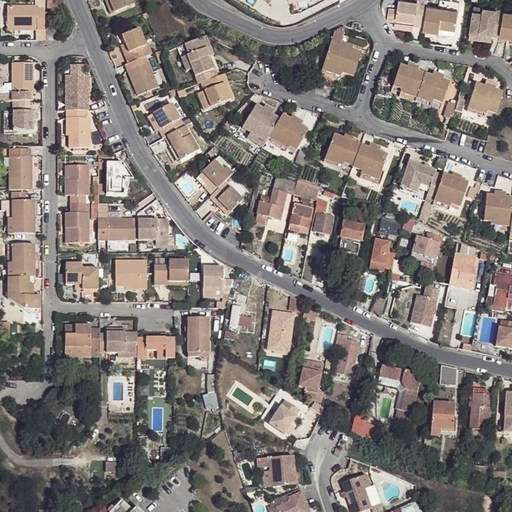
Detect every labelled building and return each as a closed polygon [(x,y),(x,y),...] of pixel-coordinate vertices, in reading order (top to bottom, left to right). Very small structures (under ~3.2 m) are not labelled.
[(107,0),(103,0),(110,15),(113,13),(107,0)] [(107,0),(113,13),(133,6),(130,0),(107,0)] [(428,6),(428,0),(399,0),(398,9),(390,8),(388,19),(396,20),(396,21),(414,24),(424,26),(428,6)] [(398,9),(399,0),(396,0),(390,0),(390,8),(398,9)] [(444,0),(440,0),(439,9),(458,11),(460,2),(444,0)] [(43,13),(43,10),(35,10),(35,6),(6,7),(6,28),(35,27),(35,31),(43,30),(43,25),(43,13)] [(439,9),(428,6),(424,26),(424,30),(440,32),(440,31),(455,33),(458,11),(439,9)] [(494,34),(497,10),(483,8),(483,12),(474,11),(471,31),(494,34)] [(494,34),(501,35),(504,12),(504,10),(497,10),(494,34)] [(50,12),(43,13),(43,25),(55,24),(50,12)] [(511,13),(505,12),(503,19),(501,35),(511,37),(511,13)] [(413,30),(414,24),(396,21),(395,27),(413,30)] [(144,56),(151,53),(147,44),(145,45),(138,29),(120,36),(124,44),(127,52),(123,54),(127,63),(144,56)] [(493,40),(494,34),(471,31),(470,37),(493,40)] [(216,55),(208,37),(204,38),(212,57),(216,55)] [(194,70),(201,87),(204,85),(210,82),(220,78),(217,70),(214,70),(209,58),(212,57),(204,38),(187,46),(191,56),(189,58),(194,70)] [(341,42),(340,47),(352,51),(354,46),(341,42)] [(324,67),(343,73),(354,77),(362,54),(352,51),(340,47),(331,44),(324,67)] [(127,63),(123,65),(136,96),(156,87),(156,85),(150,70),(144,56),(127,63)] [(214,70),(217,70),(212,57),(209,58),(214,70)] [(188,73),(194,70),(189,58),(183,59),(188,73)] [(407,67),(418,71),(420,66),(409,63),(407,67)] [(12,102),(30,101),(30,95),(34,95),(33,65),(12,64),(12,93),(12,102)] [(419,93),(425,73),(418,71),(407,67),(400,65),(394,85),(403,88),(419,93)] [(324,67),(322,71),(342,78),(343,73),(324,67)] [(150,70),(156,85),(161,84),(155,68),(150,70)] [(433,76),(425,73),(419,93),(434,99),(444,101),(450,81),(443,79),(433,76)] [(213,90),(206,93),(213,109),(232,101),(226,86),(231,83),(227,75),(220,78),(210,82),(213,90)] [(67,110),(88,110),(88,77),(67,77),(67,110)] [(485,86),(497,89),(498,84),(487,80),(485,86)] [(210,82),(204,85),(206,93),(213,90),(210,82)] [(237,99),(231,83),(226,86),(232,101),(237,99)] [(497,113),(504,92),(497,89),(485,86),(476,83),(469,104),(487,110),(497,113)] [(170,90),(173,96),(179,93),(176,87),(170,90)] [(401,95),(417,100),(419,93),(403,88),(401,95)] [(0,101),(12,102),(12,93),(0,93),(0,101)] [(213,109),(206,93),(199,96),(206,112),(213,109)] [(419,93),(417,100),(431,106),(434,99),(419,93)] [(30,112),(30,101),(12,102),(12,131),(34,131),(33,112),(30,112)] [(162,137),(182,126),(170,103),(151,113),(160,129),(158,130),(162,137)] [(486,116),(487,110),(469,104),(467,110),(486,116)] [(253,133),(268,142),(269,140),(272,135),(281,119),(274,115),(265,109),(258,105),(244,128),(253,133)] [(265,109),(274,115),(276,110),(267,105),(265,109)] [(67,110),(64,110),(64,119),(64,136),(67,136),(67,149),(88,149),(88,119),(82,119),(82,112),(88,112),(88,110),(67,110)] [(154,132),(158,130),(160,129),(151,113),(146,117),(154,132)] [(272,135),(291,146),(297,150),(309,130),(303,126),(292,120),(284,115),(281,119),(272,135)] [(294,116),(292,120),(303,126),(305,122),(294,116)] [(196,151),(182,126),(162,137),(167,147),(169,146),(177,161),(196,151)] [(249,139),(264,148),(268,142),(253,133),(249,139)] [(345,162),(353,167),(362,144),(352,141),(344,138),(334,134),(326,155),(345,162)] [(272,135),(269,140),(288,152),(291,146),(272,135)] [(371,143),(369,147),(380,151),(381,147),(371,143)] [(362,144),(353,167),(362,170),(379,176),(389,154),(380,151),(369,147),(362,144)] [(169,146),(167,147),(164,149),(172,164),(177,161),(169,146)] [(122,149),(110,154),(111,160),(126,155),(122,149)] [(30,190),(32,190),(31,150),(12,150),(13,190),(30,190)] [(342,168),(345,162),(326,155),(324,161),(342,168)] [(221,169),(223,167),(214,157),(211,160),(221,169)] [(209,194),(230,173),(223,167),(221,169),(211,160),(199,172),(209,181),(206,184),(202,187),(209,194)] [(426,199),(434,201),(436,198),(444,173),(436,171),(437,170),(410,161),(402,187),(418,192),(422,183),(431,186),(426,199)] [(68,196),(68,204),(86,204),(86,197),(89,197),(88,167),(68,167),(68,181),(65,181),(65,196),(68,196)] [(379,176),(362,170),(360,176),(377,183),(379,176)] [(196,175),(206,184),(209,181),(199,172),(196,175)] [(233,175),(230,173),(209,194),(207,196),(213,201),(217,198),(223,205),(229,211),(241,199),(229,187),(225,183),(233,175)] [(436,198),(452,203),(461,206),(469,182),(461,179),(452,176),(444,173),(436,198)] [(237,180),(233,175),(225,183),(229,187),(237,180)] [(295,187),(275,179),(273,191),(287,193),(287,196),(292,198),(294,191),(295,187)] [(426,202),(426,199),(431,186),(422,183),(418,192),(402,187),(399,193),(426,202)] [(294,191),(292,198),(308,201),(309,193),(306,193),(295,187),(294,191)] [(30,202),(30,190),(13,190),(12,190),(12,201),(30,202)] [(287,193),(273,191),(270,198),(262,196),(260,203),(284,209),(287,196),(287,193)] [(318,197),(309,193),(308,201),(306,205),(315,208),(315,206),(318,197)] [(492,221),(511,222),(511,197),(506,196),(495,195),(487,195),(484,220),(492,221)] [(325,200),(318,197),(315,206),(317,207),(323,208),(325,200)] [(217,198),(213,201),(221,208),(223,205),(217,198)] [(434,201),(434,204),(450,209),(452,203),(436,198),(434,201)] [(34,202),(30,202),(12,201),(12,218),(12,234),(35,234),(34,217),(34,202)] [(341,205),(331,202),(329,211),(339,214),(341,210),(341,205)] [(260,203),(257,215),(271,218),(281,221),(284,209),(260,203)] [(86,204),(68,204),(68,213),(66,213),(66,230),(68,229),(68,244),(89,244),(88,214),(86,214),(86,204)] [(293,206),(289,231),(307,235),(312,212),(306,211),(306,209),(293,206)] [(323,208),(317,207),(312,227),(315,228),(318,214),(325,215),(326,209),(323,208)] [(394,220),(396,214),(387,211),(385,217),(394,220)] [(333,218),(325,215),(318,214),(315,228),(314,232),(318,233),(323,235),(329,235),(333,218)] [(271,218),(257,215),(255,224),(265,227),(267,221),(270,222),(271,218)] [(395,223),(383,218),(379,230),(394,235),(396,230),(400,231),(401,230),(401,229),(402,225),(395,223)] [(99,240),(135,240),(135,219),(119,219),(106,219),(99,219),(99,240)] [(135,219),(135,240),(156,240),(165,240),(166,234),(166,219),(135,219)] [(359,222),(345,220),(339,248),(358,253),(365,224),(359,222)] [(406,220),(403,225),(413,228),(415,222),(406,220)] [(492,229),(511,230),(511,222),(492,221),(492,229)] [(403,225),(401,229),(401,230),(411,234),(413,228),(403,225)] [(172,234),(166,234),(165,240),(156,240),(156,243),(172,243),(172,234)] [(442,238),(429,234),(428,240),(439,244),(442,238)] [(439,244),(428,240),(416,237),(411,253),(434,261),(439,244)] [(374,241),(369,263),(392,267),(394,255),(386,254),(388,244),(374,241)] [(35,278),(34,261),(34,245),(12,245),(12,262),(13,278),(35,278)] [(434,265),(434,261),(411,253),(411,258),(434,265)] [(460,279),(473,281),(475,271),(477,267),(474,267),(476,257),(455,253),(448,286),(458,288),(460,279)] [(488,258),(500,263),(503,257),(490,253),(488,258)] [(186,281),(185,259),(167,260),(166,266),(152,267),(152,285),(168,284),(168,282),(186,281)] [(128,290),(145,290),(144,262),(115,261),(115,287),(128,287),(128,290)] [(406,263),(394,261),(391,275),(402,278),(406,263)] [(392,267),(369,263),(368,270),(382,273),(383,270),(391,271),(392,267)] [(84,290),(96,290),(96,269),(82,269),(82,264),(65,264),(66,285),(74,285),(82,285),(82,290),(84,290)] [(223,268),(203,267),(203,289),(223,289),(223,297),(223,299),(228,299),(232,280),(223,279),(223,268)] [(511,277),(494,275),(492,286),(489,285),(485,310),(506,313),(508,303),(511,303),(511,277)] [(40,310),(40,295),(29,295),(29,287),(35,287),(35,278),(13,278),(8,278),(8,296),(24,311),(40,310)] [(331,279),(328,293),(336,297),(340,282),(331,279)] [(471,290),(473,281),(460,279),(458,288),(471,290)] [(433,285),(426,283),(423,297),(416,296),(410,322),(430,327),(439,291),(432,289),(433,285)] [(223,289),(203,289),(203,297),(223,297),(223,289)] [(384,301),(374,296),(370,313),(380,318),(384,301)] [(288,311),(295,313),(297,300),(290,297),(288,311)] [(295,313),(302,314),(303,303),(297,300),(295,313)] [(231,303),(228,315),(236,317),(238,318),(241,305),(231,303)] [(294,316),(273,313),(271,329),(273,329),(272,334),(270,334),(268,346),(268,351),(275,352),(276,348),(290,349),(294,316)] [(236,317),(228,315),(224,333),(228,333),(232,334),(236,317)] [(208,319),(188,318),(188,353),(208,353),(208,319)] [(511,323),(502,322),(500,329),(511,330),(511,323)] [(9,323),(0,323),(0,333),(8,333),(9,323)] [(97,351),(97,329),(91,329),(91,326),(65,326),(66,347),(90,348),(90,351),(97,351)] [(511,330),(500,329),(498,328),(495,347),(511,350),(511,346),(511,330)] [(99,329),(97,329),(97,351),(100,351),(99,355),(108,355),(108,353),(118,353),(134,353),(134,332),(125,333),(107,333),(100,333),(99,329)] [(134,356),(134,360),(146,360),(146,351),(156,351),(156,360),(166,360),(166,338),(138,339),(137,332),(134,332),(134,353),(134,356)] [(346,339),(344,347),(357,351),(359,343),(346,339)] [(90,348),(66,347),(66,357),(90,357),(90,351),(90,348)] [(357,351),(344,347),(342,347),(338,365),(354,368),(357,351)] [(304,358),(298,385),(306,387),(304,396),(316,399),(323,371),(311,368),(313,360),(304,358)] [(324,362),(313,360),(311,368),(323,371),(324,362)] [(354,368),(338,365),(335,376),(350,380),(354,368)] [(383,366),(380,378),(403,382),(406,389),(402,411),(397,410),(394,418),(410,422),(420,383),(414,373),(383,366)] [(440,384),(455,386),(456,370),(441,367),(440,384)] [(204,397),(212,394),(210,387),(212,377),(204,377),(203,388),(204,397)] [(403,382),(380,378),(379,383),(398,388),(403,382)] [(403,382),(398,388),(401,393),(397,410),(402,411),(406,389),(403,382)] [(208,409),(216,406),(212,394),(204,397),(199,398),(203,410),(208,409)] [(470,427),(474,427),(476,397),(471,397),(468,397),(467,406),(470,406),(470,427)] [(476,397),(474,427),(478,426),(477,423),(488,423),(489,397),(476,397)] [(297,411),(284,401),(280,407),(279,407),(267,425),(282,435),(284,433),(289,425),(294,417),(293,417),(297,411)] [(432,403),(431,410),(429,427),(451,428),(454,404),(432,403)] [(342,423),(351,412),(336,405),(331,418),(342,423)] [(364,417),(355,414),(351,431),(374,441),(377,427),(363,423),(364,417)] [(423,452),(430,455),(431,440),(431,439),(429,437),(426,436),(423,452)] [(163,453),(172,453),(172,444),(162,444),(163,453)] [(266,459),(269,487),(295,485),(293,474),(292,456),(266,459)] [(117,462),(105,462),(105,471),(117,471),(117,462)] [(464,464),(464,468),(464,472),(464,476),(483,477),(483,474),(484,471),(484,465),(471,464),(464,464)] [(365,473),(359,476),(363,488),(370,485),(365,473)] [(363,488),(359,476),(340,482),(350,511),(358,511),(371,508),(363,488)] [(370,485),(363,488),(371,508),(372,511),(381,508),(373,484),(370,485)] [(307,511),(299,492),(285,498),(286,502),(284,503),(272,508),(274,511),(307,511)] [(281,496),(268,502),(269,505),(264,507),(266,511),(274,511),(272,508),(284,503),(281,496)] [(109,510),(116,501),(114,499),(107,507),(109,510)] [(116,501),(109,510),(106,511),(138,511),(133,507),(129,510),(118,500),(116,501)]
